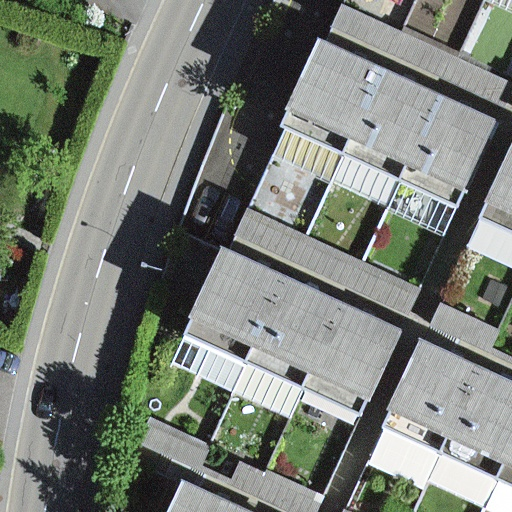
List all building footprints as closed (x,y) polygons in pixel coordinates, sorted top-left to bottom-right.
[(405,63),(348,35),(307,119),(364,147),(405,63)] [(462,91),(405,63),(364,147),(421,175),(462,91)] [(511,134),(511,115),(462,91),(421,175),(479,202),(511,134)] [(309,272),(252,244),(211,328),(268,356),(309,272)] [(367,300),(309,272),(268,356),(325,384),(367,300)] [(424,328),(367,300),(325,384),(383,411),(424,328)] [(507,361),(450,333),(409,417),(466,445),(507,361)] [(511,363),(507,361),(466,445),(511,467),(511,363)] [(266,511),(271,502),(214,474),(195,511),(266,511)] [(292,511),(271,502),(266,511),(292,511)]
